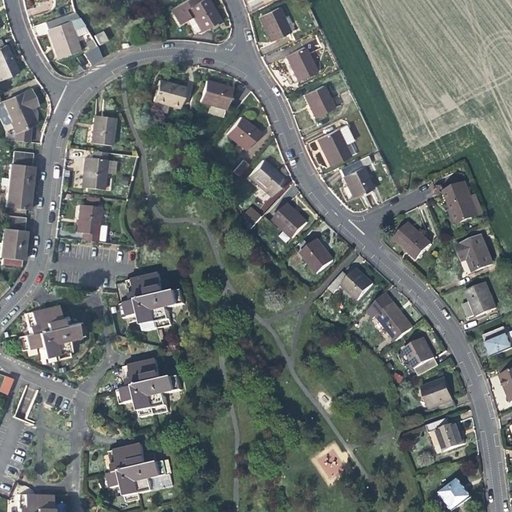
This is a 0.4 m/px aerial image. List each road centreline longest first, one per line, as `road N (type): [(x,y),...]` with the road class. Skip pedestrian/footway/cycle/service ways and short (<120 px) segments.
road 1 (residential): [(350,228),(434,310),(465,364),(479,400),(497,511)]
road 2 (residential): [(63,104),(38,258),(0,316)]
road 3 (residential): [(242,65),(273,98),(322,201),(350,228)]
road 4 (residential): [(242,65),(172,51),(130,57),(63,104)]
